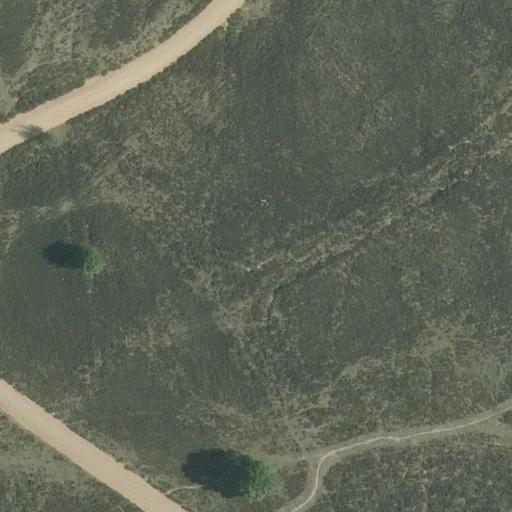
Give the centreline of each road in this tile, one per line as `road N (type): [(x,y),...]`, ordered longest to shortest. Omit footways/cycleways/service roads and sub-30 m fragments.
road 1 (track): [(0,140),(140,69),(225,0)]
road 2 (track): [(161,511),(0,395)]
